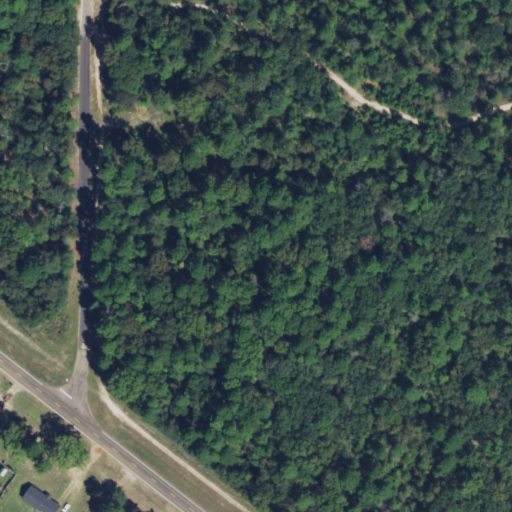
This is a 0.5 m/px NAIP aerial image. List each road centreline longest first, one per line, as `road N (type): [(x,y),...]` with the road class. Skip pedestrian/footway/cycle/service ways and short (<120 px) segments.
road 1 (residential): [(63,407),(81,354),(84,0)]
road 2 (secondary): [(0,357),(194,511)]
